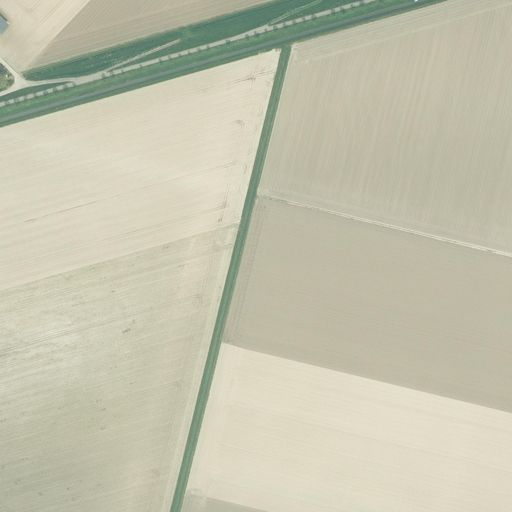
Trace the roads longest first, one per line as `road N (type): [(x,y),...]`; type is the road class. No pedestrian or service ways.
road 1 (unclassified): [(0,105),(367,0)]
road 2 (track): [(511,255),(272,198)]
